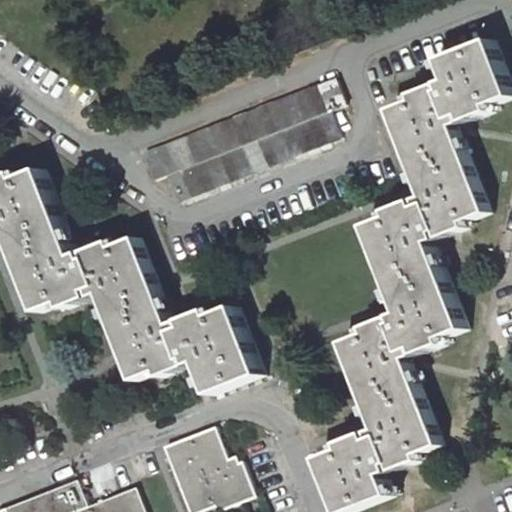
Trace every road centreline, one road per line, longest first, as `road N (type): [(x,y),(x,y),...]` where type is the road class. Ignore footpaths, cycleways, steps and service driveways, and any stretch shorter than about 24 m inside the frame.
road 1 (residential): [(97,157),(170,210),(197,213),(345,153),(382,44)]
road 2 (residential): [(382,44),(97,157)]
road 3 (residential): [(382,44),(472,9),(503,12),(511,23)]
road 4 (residential): [(0,86),(97,157)]
